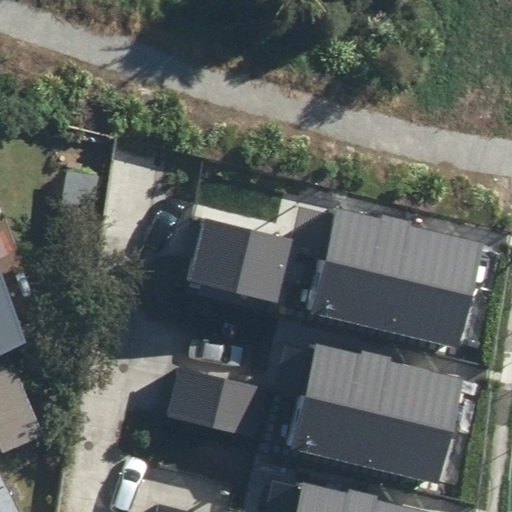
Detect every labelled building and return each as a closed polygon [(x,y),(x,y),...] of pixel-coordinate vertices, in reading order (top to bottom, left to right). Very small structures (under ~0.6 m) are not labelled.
[(112,171),(44,165),(39,228),(107,233),(112,171)] [(332,194),(302,305),(446,344),(476,233),(332,194)] [(0,204),(0,511),(27,511),(0,461),(55,432),(10,348),(62,320),(0,204)] [(206,209),(193,269),(272,285),(284,225),(206,209)] [(309,322),(279,433),(422,472),(453,361),(309,322)] [(188,352),(176,412),(255,428),(267,368),(188,352)] [(301,459),(286,511),(440,511),(444,498),(301,459)] [(152,490),(147,511),(230,511),(231,507),(152,490)]
